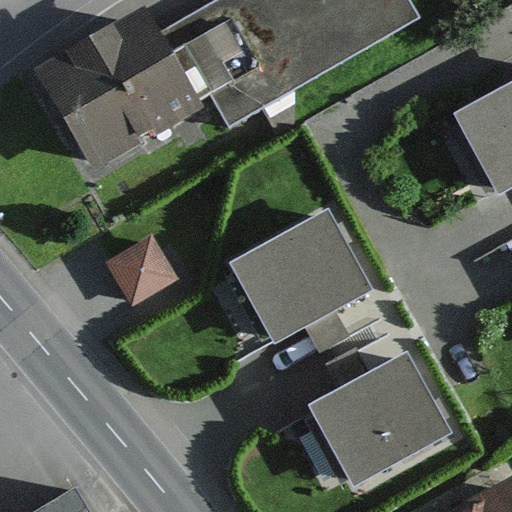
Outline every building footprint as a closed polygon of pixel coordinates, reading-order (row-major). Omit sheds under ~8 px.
[(139,28),(35,86),(87,177),(211,107),(227,136),(418,29),(401,0),(235,0),(151,48),(139,28)] [(511,91),(451,124),(495,206),(511,197),(511,91)] [(327,220),(218,275),(260,359),(369,303),(327,220)] [(145,251),(110,273),(135,312),(170,291),(145,251)] [(397,362),(298,418),(349,507),(448,450),(397,362)] [(511,511),(511,487),(465,511),(511,511)]
